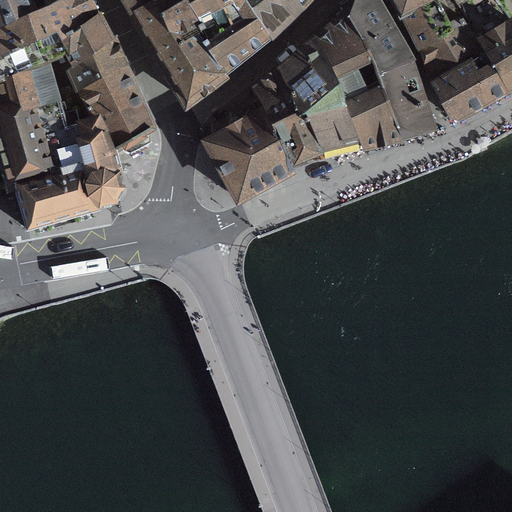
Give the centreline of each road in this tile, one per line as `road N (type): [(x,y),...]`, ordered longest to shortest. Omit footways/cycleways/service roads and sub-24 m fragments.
road 1 (residential): [(511,106),(451,140),(193,233)]
road 2 (residential): [(298,511),(202,260)]
road 3 (residential): [(175,129),(330,0)]
road 4 (residential): [(174,235),(0,266)]
road 5 (residential): [(109,0),(175,129)]
